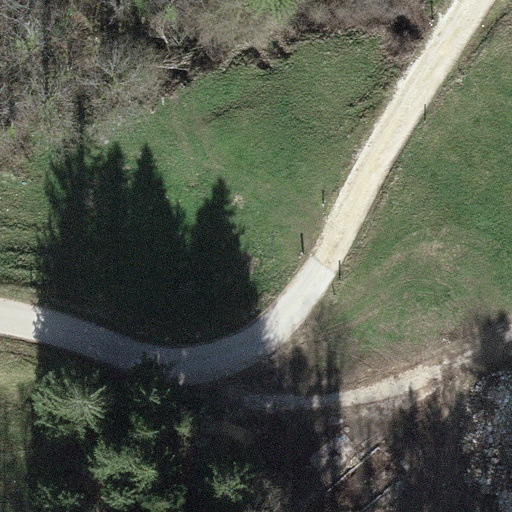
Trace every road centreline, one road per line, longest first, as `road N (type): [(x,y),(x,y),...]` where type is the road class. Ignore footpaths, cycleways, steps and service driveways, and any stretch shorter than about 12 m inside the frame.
road 1 (unclassified): [(0,311),(165,349),(238,343),(279,323),(323,273),(410,104),(477,0)]
road 2 (track): [(191,349),(251,396),(315,405),(387,394),(511,340)]
